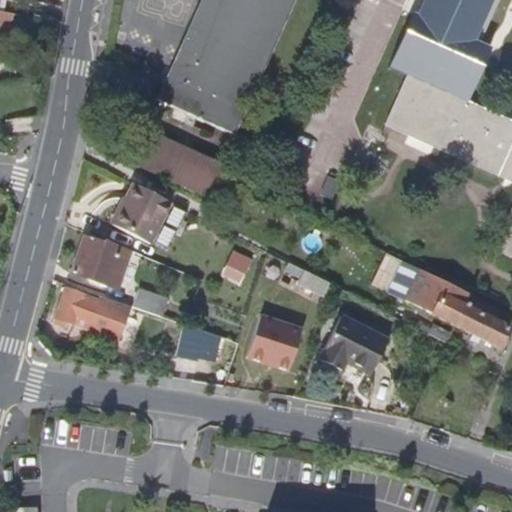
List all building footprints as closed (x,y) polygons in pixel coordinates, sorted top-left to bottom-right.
[(233,140),(295,0),(206,0),(159,107),(233,140)] [(496,15),(502,0),(430,0),(422,19),(482,46),(492,23),(488,21),(491,13),(496,15)] [(13,16),(0,13),(0,36),(7,33),(10,33),(13,16)] [(511,124),(407,77),(384,125),(511,183),(511,207),(491,252),(511,261),(511,124)] [(217,202),(230,173),(143,133),(130,163),(217,202)] [(149,246),(169,204),(134,186),(114,228),(149,246)] [(111,286),(122,249),(103,241),(102,246),(82,238),(71,273),(111,286)] [(233,248),(222,274),(242,282),(253,256),(233,248)] [(468,295),(386,256),(381,268),(395,274),(387,292),(404,300),(403,302),(455,326),(468,297),(468,295)] [(323,298),(327,284),(303,272),(297,285),(323,298)] [(153,315),(157,298),(129,288),(124,305),(128,307),(153,315)] [(117,340),(128,307),(124,305),(101,297),(100,301),(65,289),(53,324),(66,329),(68,324),(73,325),(75,318),(92,324),(89,331),(117,340)] [(499,347),(511,318),(511,317),(468,297),(455,326),(499,347)] [(246,357),(290,370),(304,325),(260,311),(246,357)] [(368,379),(387,341),(339,317),(317,360),(341,372),(344,367),(368,379)] [(89,331),(92,324),(75,318),(73,325),(89,331)] [(216,365),(225,339),(186,326),(177,355),(197,362),(197,359),(216,365)]
